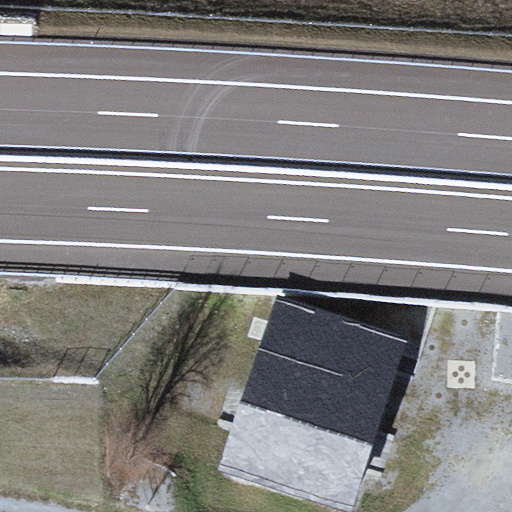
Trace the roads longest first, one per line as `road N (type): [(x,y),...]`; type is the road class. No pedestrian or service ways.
road 1 (motorway): [(511,138),(0,108)]
road 2 (motorway): [(0,207),(511,234)]
